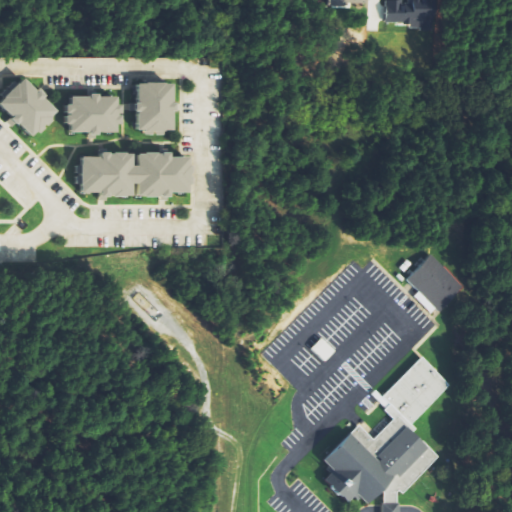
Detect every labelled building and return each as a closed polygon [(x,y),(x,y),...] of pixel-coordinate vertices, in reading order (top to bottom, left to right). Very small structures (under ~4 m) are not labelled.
[(17,79),(30,92),(32,90),(37,95),(35,97),(49,111),(43,116),(47,120),(42,125),(39,122),(37,124),(40,127),(34,134),(31,130),(24,136),(11,123),(9,125),(3,118),(5,116),(0,111),(0,93),(10,83),(11,84),(17,79)] [(130,131),(131,112),(128,112),(128,104),(131,104),(131,85),(138,85),(138,80),(146,80),(146,85),(149,85),(149,80),(158,80),(158,84),(166,84),(166,104),(169,104),(169,113),(166,113),(166,131),(158,131),(157,135),(149,135),(149,132),(146,132),(146,135),(138,135),(138,131),(130,131)] [(63,97),(82,97),(82,95),(90,95),(90,98),(109,98),(109,105),(114,105),(114,113),(109,112),(109,115),(114,116),(114,125),(110,124),(110,133),(90,133),(90,136),(81,136),(81,133),(63,133),(63,125),(59,124),(59,116),(62,116),(62,113),(59,113),(59,105),(63,105),(63,97)] [(74,159),(93,159),(93,154),(101,154),(101,155),(105,155),(105,154),(118,154),(118,155),(125,155),(125,167),(130,167),(130,155),(136,155),(136,154),(150,154),(150,155),(154,155),(154,154),(162,154),(162,158),(182,158),(182,167),(186,167),(186,175),(182,175),(182,177),(186,177),(186,186),(181,186),(181,194),(162,194),(162,199),(154,199),(154,198),(150,198),(150,199),(137,199),(137,198),(130,198),(130,185),(125,185),(125,197),(118,197),(118,199),(105,199),(105,197),(101,197),(101,199),(93,199),(93,194),(74,194),(74,185),(72,185),(73,167),(74,167),(74,159)] [(436,318),(465,286),(432,254),(407,281),(419,292),(414,297),(436,318)] [(451,385),(422,357),(383,398),(390,405),(385,411),(394,420),(374,440),(359,425),(323,462),(334,471),(324,481),(348,504),(352,500),(362,500),(369,506),(383,492),(383,511),(398,511),(398,489),(403,494),(439,458),(415,433),(414,423),(451,385)]
